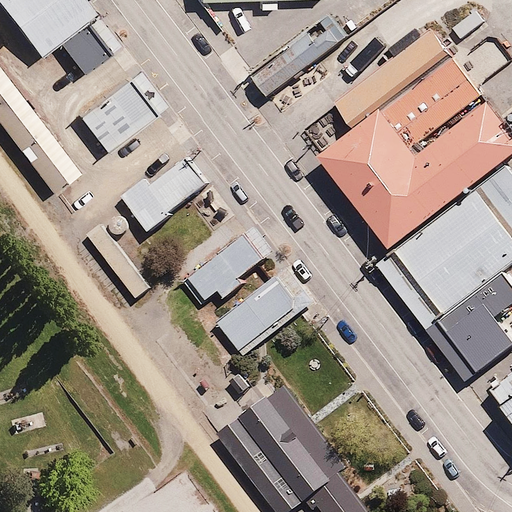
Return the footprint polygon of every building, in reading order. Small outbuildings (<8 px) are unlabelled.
[(97,15),(85,0),(0,0),(0,2),(42,57),(97,15)] [(122,46),(101,18),(64,46),(85,74),(122,46)] [(348,53),(331,32),(263,86),(280,107),(348,53)] [(488,191),(511,172),(511,120),(448,39),(353,114),(366,130),(332,157),(409,254),(488,191)] [(96,173),(1,53),(0,53),(0,106),(70,193),(96,173)] [(166,119),(136,82),(90,119),(119,155),(166,119)] [(222,195),(199,166),(168,190),(165,186),(142,204),(169,237),(222,195)] [(511,221),(488,191),(409,254),(462,320),(511,281),(511,221)] [(104,219),(87,233),(138,300),(154,288),(115,236),(122,237),(129,233),(132,225),(128,217),(122,214),(115,215),(110,220),(109,227),(104,219)] [(281,264),(261,238),(203,283),(224,309),(281,264)] [(511,281),(462,320),(502,371),(511,363),(511,281)] [(311,308),(293,285),(232,333),(250,356),(311,308)] [(320,420),(293,384),(225,434),(282,511),(298,511),(317,499),(327,511),(372,511),(374,511),(363,496),(347,474),(355,468),(320,420)]
